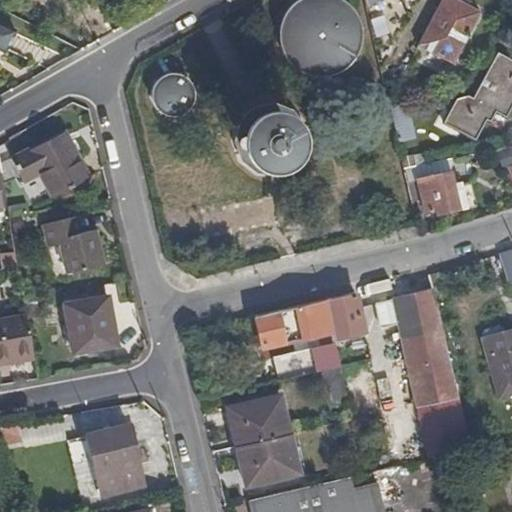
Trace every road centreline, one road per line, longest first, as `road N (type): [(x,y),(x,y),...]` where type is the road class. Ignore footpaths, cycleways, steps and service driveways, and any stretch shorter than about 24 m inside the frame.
road 1 (residential): [(160,313),(511,224)]
road 2 (residential): [(160,313),(103,56)]
road 3 (residential): [(0,406),(175,373)]
road 4 (residential): [(210,511),(175,373)]
